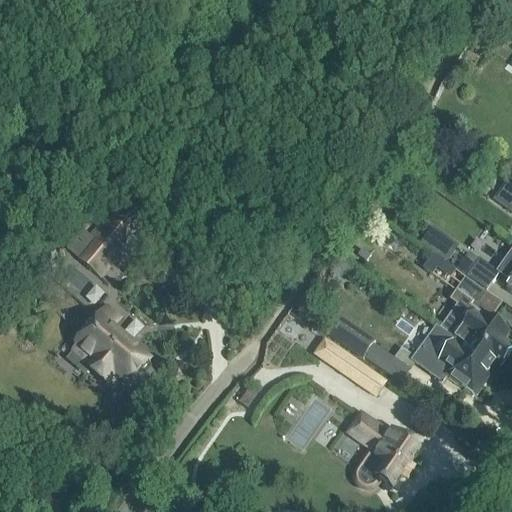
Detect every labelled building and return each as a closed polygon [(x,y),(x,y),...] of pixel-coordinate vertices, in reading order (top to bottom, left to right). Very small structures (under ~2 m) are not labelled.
[(508,208),(511,203),(511,193),(503,187),(495,199),(508,208)] [(444,261),(454,248),(431,232),(421,245),(444,261)] [(101,280),(117,261),(92,242),(77,261),(101,280)] [(457,271),(486,292),(499,275),(479,261),(478,262),(468,255),(457,271)] [(511,258),(503,271),(511,276),(511,281),(510,285),(508,287),(505,291),(511,296),(511,258)] [(465,280),(455,293),(456,294),(473,306),(478,305),(485,295),(465,280)] [(456,309),(439,332),(453,342),(495,371),(498,372),(511,351),(511,347),(504,341),(508,335),(490,322),(475,312),(471,309),(473,306),(456,294),(449,303),(456,309)] [(107,308),(69,352),(72,354),(88,368),(86,370),(88,371),(108,386),(110,385),(113,387),(117,382),(129,390),(150,365),(112,333),(122,321),(121,320),(109,310),(107,308)] [(338,319),(326,338),(360,361),(369,347),(372,343),(338,319)] [(435,330),(410,365),(441,387),(447,379),(474,399),(495,371),(453,342),(439,332),(435,330)] [(369,347),(360,361),(388,380),(398,366),(369,347)] [(376,398),(385,386),(360,369),(351,381),(376,398)] [(256,395),(249,390),(239,404),(246,410),(256,395)] [(409,466),(419,452),(385,429),(383,432),(360,416),(347,436),(371,452),(357,472),(356,474),(355,477),(355,481),(355,482),(356,485),(357,486),(358,487),(361,489),(363,490),(365,491),(368,491),(370,490),(373,489),(376,486),(379,482),(391,491),(402,477),(407,480),(414,470),(409,466)]
